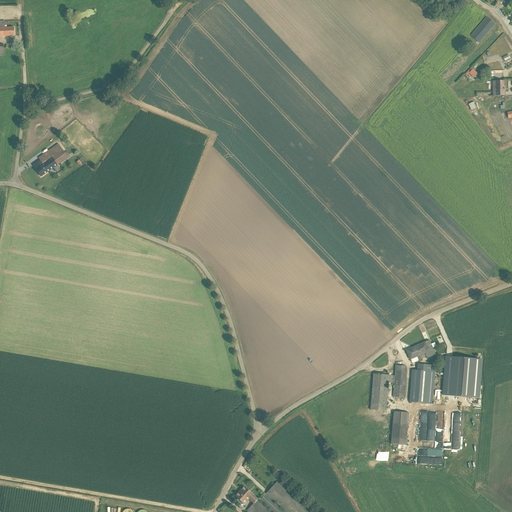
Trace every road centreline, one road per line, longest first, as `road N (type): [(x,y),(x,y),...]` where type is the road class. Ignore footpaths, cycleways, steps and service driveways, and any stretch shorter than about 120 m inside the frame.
road 1 (unclassified): [(13,184),(192,257),(232,329),(260,434)]
road 2 (unclassified): [(511,284),(422,319),(260,434)]
road 3 (unclassified): [(169,0),(167,18),(119,80),(27,109),(13,184)]
road 4 (track): [(0,479),(195,511)]
